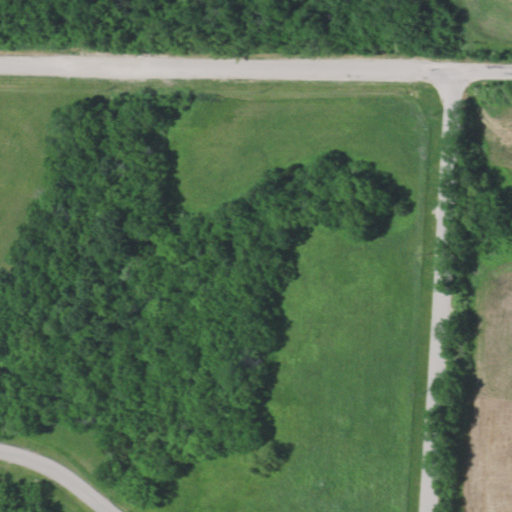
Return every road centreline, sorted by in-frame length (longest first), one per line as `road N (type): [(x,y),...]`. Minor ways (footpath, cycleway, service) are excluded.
road 1 (residential): [(511,72),(0,65)]
road 2 (residential): [(423,511),(452,71)]
